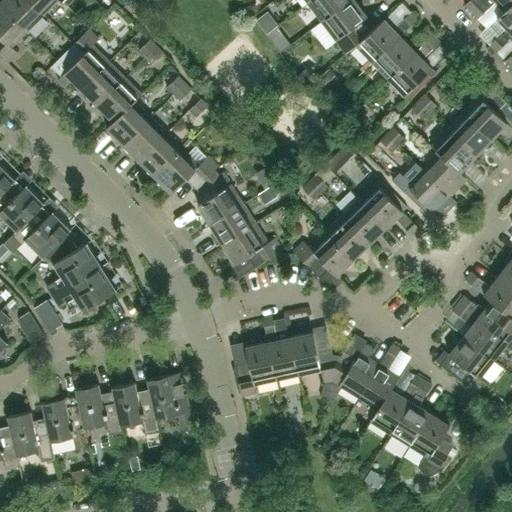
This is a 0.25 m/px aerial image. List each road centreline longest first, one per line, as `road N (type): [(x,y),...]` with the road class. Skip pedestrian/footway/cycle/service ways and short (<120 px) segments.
road 1 (residential): [(199,321),(141,231),(0,89)]
road 2 (residential): [(199,321),(52,356),(0,383)]
road 3 (residential): [(233,483),(199,321)]
road 4 (residential): [(359,311),(279,298),(199,321)]
road 5 (residential): [(233,483),(96,511)]
road 6 (residential): [(359,311),(423,252),(456,244)]
